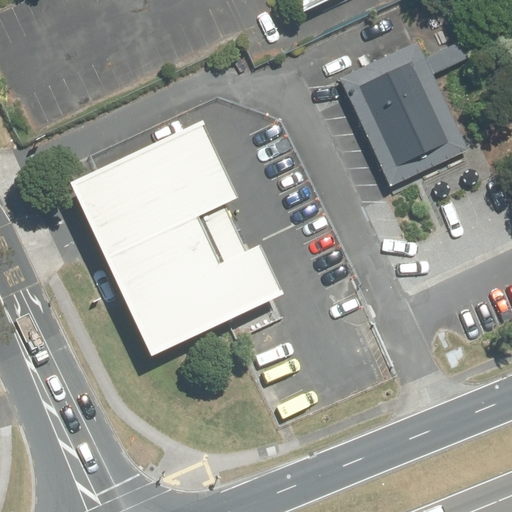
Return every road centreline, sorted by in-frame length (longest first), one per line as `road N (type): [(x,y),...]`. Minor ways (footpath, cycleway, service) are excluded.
road 1 (primary): [(225,511),(511,395)]
road 2 (secondary): [(106,511),(0,275)]
